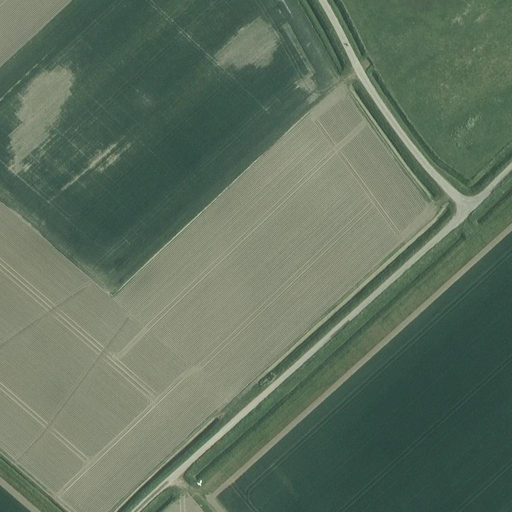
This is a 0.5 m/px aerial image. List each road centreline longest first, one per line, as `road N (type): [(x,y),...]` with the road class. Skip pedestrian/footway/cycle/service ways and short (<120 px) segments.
road 1 (tertiary): [(132,511),(471,208)]
road 2 (unclassified): [(471,208),(428,171),(357,75),(315,0)]
